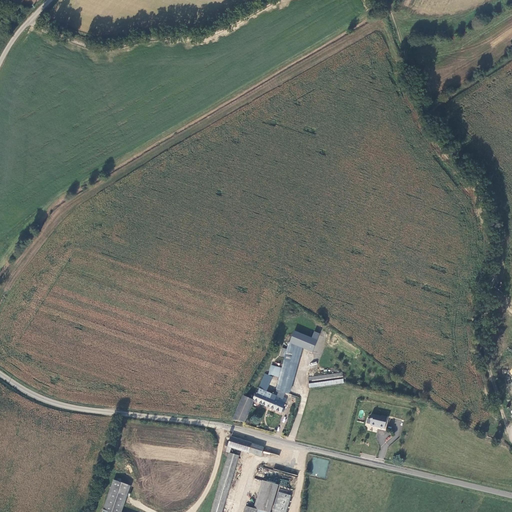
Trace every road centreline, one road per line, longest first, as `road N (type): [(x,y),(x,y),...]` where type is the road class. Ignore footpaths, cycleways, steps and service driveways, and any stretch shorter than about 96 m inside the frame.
road 1 (unclassified): [(511,495),(240,429),(65,405),(0,373)]
road 2 (track): [(511,440),(487,356),(494,211),(424,114)]
road 3 (track): [(384,0),(424,114),(511,59)]
